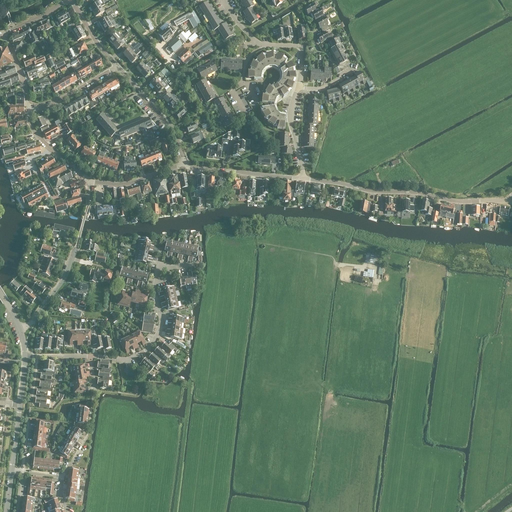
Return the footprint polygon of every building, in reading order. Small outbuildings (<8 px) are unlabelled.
[(93,6),(90,8),(93,13),(105,6),(101,0),(97,0),(92,3),(93,6)] [(247,11),(251,8),(255,6),(250,0),(242,5),(243,8),(244,7),(247,11)] [(203,13),(212,8),(211,6),(210,6),(207,2),(199,7),(203,13)] [(308,16),(312,15),(316,11),(314,7),(315,6),(316,7),(318,6),(316,3),(314,4),(313,5),(304,9),(308,16)] [(105,12),(107,15),(112,12),(117,9),(119,7),(118,5),(116,6),(111,8),(112,9),(105,12)] [(327,6),(324,7),(321,9),(320,10),(320,9),(316,11),(312,15),(315,21),(324,17),(321,12),(323,11),(323,12),(325,11),(328,8),(327,6)] [(102,8),(93,13),(96,18),(104,13),(102,8)] [(207,19),(214,14),(212,11),(213,10),(212,8),(203,13),(207,19)] [(246,19),(255,14),(251,8),(247,11),(243,13),(246,17),(245,17),(246,19)] [(60,14),(65,23),(70,20),(65,11),(60,14)] [(176,27),(194,17),(191,13),(174,23),(176,27)] [(65,23),(60,14),(56,17),(58,21),(55,22),(58,27),(60,26),(65,23)] [(214,14),(207,19),(210,25),(219,20),(218,18),(217,18),(214,14)] [(258,20),(255,14),(246,19),(247,21),(248,21),(251,25),(258,20)] [(108,18),(99,23),(102,28),(110,23),(114,21),(111,16),(108,18)] [(323,34),(325,32),(330,30),(328,25),(326,20),(327,19),(328,20),(330,19),(330,20),(330,19),(328,16),(326,17),(324,18),(316,22),(320,30),(321,29),(323,34)] [(214,31),(217,29),(222,26),(219,22),(220,22),(219,20),(210,25),(214,31)] [(33,28),(34,32),(36,36),(42,33),(46,39),(47,38),(44,32),(50,29),(51,29),(52,28),(49,21),(47,22),(33,28)] [(110,23),(102,28),(105,33),(113,28),(110,23)] [(221,35),(229,30),(226,26),(227,25),(226,23),(222,26),(217,29),(221,35)] [(176,32),(171,25),(167,28),(159,36),(165,42),(173,35),(176,32)] [(283,26),(285,40),(293,39),(293,38),(295,38),(294,32),(294,29),(292,29),(286,30),(286,28),(287,28),(287,26),(287,25),(283,26)] [(174,53),(200,30),(196,26),(190,32),(189,32),(185,35),(183,33),(168,46),(174,53)] [(285,40),(283,26),(279,27),(280,27),(280,29),(281,29),(281,31),(276,32),(277,41),(285,40)] [(294,32),(295,38),(298,38),(299,41),(307,39),(305,30),(305,28),(305,26),(300,26),(301,27),(301,29),(302,29),(302,30),(294,32)] [(75,37),(83,32),(81,27),(72,32),(75,37)] [(21,32),(24,39),(28,37),(29,40),(30,40),(32,45),(39,42),(36,36),(34,32),(31,33),(29,29),(21,32)] [(231,34),(229,30),(221,35),(225,41),(233,35),(232,33),(231,34)] [(14,43),(24,39),(21,32),(12,36),(12,37),(12,38),(14,43)] [(86,37),(83,32),(75,37),(78,42),(86,37)] [(108,41),(113,46),(123,37),(122,35),(120,36),(116,32),(113,35),(113,36),(108,41)] [(328,37),(325,32),(323,34),(317,37),(321,44),(329,40),(329,39),(331,39),(333,38),(331,34),(331,35),(329,36),(329,37),(328,37)] [(123,37),(113,46),(115,48),(118,51),(120,48),(121,47),(122,48),(124,50),(127,48),(130,46),(129,45),(127,46),(125,43),(123,41),(125,39),(126,40),(130,36),(127,33),(123,37)] [(341,44),(343,43),(340,37),(328,44),(331,49),(341,44),(341,43),(341,44)] [(15,53),(25,49),(22,42),(12,46),(13,48),(15,53)] [(192,56),(193,54),(198,59),(201,56),(202,56),(213,48),(210,42),(197,50),(195,53),(193,51),(190,53),(186,50),(182,53),(183,53),(178,58),(183,63),(186,65),(191,60),(189,58),(192,56)] [(71,49),(71,50),(67,52),(71,60),(75,58),(79,56),(88,52),(84,44),(79,46),(77,43),(71,46),(73,48),(71,49)] [(330,50),(329,50),(332,56),(342,50),(344,49),(342,46),(343,46),(341,44),(341,43),(341,44),(331,49),(330,50)] [(126,52),(123,55),(128,59),(138,50),(141,47),(138,44),(133,49),(132,47),(131,48),(130,46),(127,48),(124,50),(126,52)] [(0,68),(13,63),(7,47),(0,49),(0,68)] [(342,50),(332,56),(335,61),(345,56),(343,53),(346,52),(344,49),(342,50)] [(140,52),(138,50),(128,59),(132,64),(138,59),(135,56),(140,52)] [(273,54),(267,55),(267,56),(269,67),(274,67),(277,57),(273,55),(273,54)] [(277,57),(274,67),(279,70),(287,61),(287,60),(286,61),(283,58),(283,57),(277,55),(277,57)] [(347,55),(345,56),(335,61),(338,67),(347,62),(346,59),(349,57),(347,55)] [(36,61),(34,56),(23,61),(26,68),(34,64),(35,67),(46,62),(44,58),(36,61)] [(92,57),(90,58),(93,64),(97,70),(103,66),(100,61),(99,61),(101,59),(99,56),(93,59),(92,57)] [(262,56),(257,60),(258,61),(265,69),(269,67),(267,56),(262,57),(262,56)] [(57,69),(62,67),(65,65),(63,60),(54,64),(57,69)] [(253,63),(250,68),(252,69),(262,73),(265,69),(258,61),(254,64),(253,63)] [(210,64),(205,67),(209,75),(217,71),(212,62),(210,63),(210,64)] [(44,63),(35,67),(38,74),(47,71),(44,63)] [(81,63),(79,64),(81,67),(82,70),(86,76),(92,73),(88,67),(86,68),(85,69),(83,66),(81,63)] [(136,69),(141,74),(151,65),(149,63),(145,67),(143,64),(136,69)] [(88,67),(92,73),(97,70),(93,64),(88,67)] [(290,64),(280,71),(282,76),(293,75),(292,70),(294,70),(290,64)] [(151,65),(141,74),(145,79),(151,74),(148,71),(153,67),(151,65)] [(0,80),(6,79),(17,74),(14,67),(4,71),(5,73),(0,74),(0,80)] [(38,74),(35,67),(23,72),(25,76),(27,75),(29,78),(38,74)] [(76,71),(74,72),(79,80),(80,79),(86,76),(82,70),(81,67),(79,68),(75,70),(76,71)] [(209,75),(205,67),(202,68),(202,67),(197,70),(202,79),(209,75)] [(150,84),(154,89),(165,78),(166,79),(171,75),(165,69),(161,73),(164,77),(161,79),(160,79),(157,81),(156,79),(154,78),(151,81),(152,82),(150,84)] [(250,73),(248,73),(248,79),(254,79),(254,80),(261,79),(261,78),(262,73),(252,69),(250,73)] [(324,80),(324,71),(311,70),(310,82),(313,82),(313,81),(321,81),(321,83),(324,83),(324,80)] [(355,77),(359,84),(362,82),(364,85),(366,84),(359,72),(354,75),(355,77)] [(282,76),(281,81),(292,85),(294,80),(295,81),(294,74),(293,75),(282,76)] [(0,89),(12,86),(11,85),(19,81),(17,75),(6,79),(0,81),(0,89)] [(68,78),(72,85),(77,81),(73,75),(68,78)] [(361,88),(359,84),(355,77),(350,79),(355,89),(358,87),(359,90),(361,88)] [(66,88),(72,85),(68,78),(62,81),(66,88)] [(165,78),(154,89),(158,94),(165,88),(162,86),(166,82),(165,80),(166,79),(165,78)] [(110,82),(114,88),(117,94),(119,93),(116,87),(120,85),(116,79),(110,82)] [(355,89),(350,79),(344,83),(349,92),(352,90),(354,93),(356,91),(355,89)] [(200,91),(208,86),(206,83),(207,82),(206,80),(197,85),(200,91)] [(66,88),(62,81),(59,83),(58,81),(56,83),(61,91),(66,88)] [(281,81),(278,86),(279,86),(287,93),(290,90),(291,91),(293,85),(292,85),(281,81)] [(41,86),(33,87),(34,94),(45,92),(44,87),(48,87),(46,83),(44,83),(44,82),(40,83),(41,86)] [(105,85),(108,92),(114,88),(110,82),(105,85)] [(61,91),(56,83),(54,84),(55,86),(54,86),(52,83),(50,84),(51,86),(50,87),(51,89),(52,88),(55,94),(61,91)] [(349,92),(344,83),(338,86),(342,93),(342,94),(343,97),(344,96),(344,95),(347,93),(348,96),(351,95),(349,92)] [(110,94),(108,92),(105,85),(99,88),(104,97),(106,100),(108,99),(107,98),(111,95),(110,94)] [(203,97),(213,92),(211,90),(210,91),(208,86),(200,91),(203,97)] [(269,88),(265,94),(266,94),(276,100),(280,96),(274,86),(273,86),(274,87),(270,89),(269,88)] [(277,87),(275,88),(279,95),(280,94),(283,98),(287,94),(287,93),(279,86),(277,87)] [(101,99),(104,97),(99,88),(94,91),(98,98),(99,100),(101,103),(103,102),(101,99)] [(163,99),(168,104),(175,97),(173,95),(171,96),(169,94),(174,91),(171,88),(166,92),(168,95),(163,99)] [(338,88),(332,89),(335,100),(338,99),(339,102),(342,101),(340,97),(342,96),(341,94),(340,94),(338,88)] [(335,100),(332,89),(326,91),(329,102),(333,100),(333,103),(336,103),(335,100)] [(92,101),(98,98),(94,91),(88,95),(92,101)] [(213,92),(203,97),(207,103),(215,99),(213,95),(214,94),(213,92)] [(262,97),(262,104),(274,105),(276,100),(266,94),(264,98),(262,97)] [(24,105),(24,97),(15,97),(15,101),(13,101),(13,104),(15,104),(15,106),(24,105)] [(79,100),(84,108),(89,105),(89,106),(89,107),(91,110),(94,108),(93,108),(90,103),(88,99),(87,99),(85,97),(79,100)] [(175,97),(168,104),(172,108),(174,111),(179,106),(177,104),(179,102),(175,97)] [(217,109),(226,105),(224,100),(223,98),(214,103),(217,109)] [(74,103),(79,111),(84,108),(79,100),(74,103)] [(69,106),(74,114),(79,111),(74,103),(69,106)] [(228,109),(226,105),(217,109),(221,115),(230,110),(229,108),(228,109)] [(18,114),(24,114),(24,106),(8,107),(8,115),(11,115),(11,114),(18,114)] [(69,117),(74,114),(69,106),(63,109),(65,112),(63,113),(68,123),(71,121),(69,117)] [(274,107),(262,108),(262,109),(263,109),(264,113),(262,114),(266,119),(267,118),(276,112),(274,107)] [(181,109),(175,115),(179,120),(186,114),(185,113),(187,112),(184,108),(182,110),(181,109)] [(230,110),(221,115),(224,121),(232,117),(230,113),(231,112),(230,110)] [(276,112),(267,118),(269,122),(268,123),(274,126),(274,125),(279,115),(276,112)] [(100,125),(106,119),(103,115),(96,121),(100,125)] [(279,115),(274,125),(278,127),(278,129),(284,129),(284,123),(285,123),(286,117),(285,117),(279,115)] [(46,126),(43,117),(35,121),(39,130),(40,129),(42,133),(49,130),(47,125),(46,126)] [(232,117),(224,121),(227,127),(237,122),(236,120),(235,121),(232,117)] [(318,118),(308,118),(308,122),(307,122),(307,125),(309,125),(309,126),(313,126),(314,125),(318,125),(318,118)] [(26,119),(9,122),(10,126),(14,126),(14,129),(27,126),(26,119)] [(106,119),(100,125),(104,129),(110,123),(106,119)] [(147,129),(147,130),(156,127),(152,123),(151,123),(149,119),(143,121),(147,129)] [(56,126),(44,133),(46,138),(48,139),(50,138),(50,137),(52,140),(57,137),(56,134),(60,132),(64,130),(67,135),(73,133),(72,131),(68,125),(63,127),(61,124),(60,124),(59,121),(55,123),(56,126)] [(138,123),(142,131),(147,129),(143,121),(138,123)] [(110,123),(104,129),(107,134),(114,128),(110,123)] [(133,125),(136,134),(142,131),(138,123),(133,125)] [(189,133),(197,130),(194,124),(186,127),(189,133)] [(128,128),(131,136),(136,134),(133,125),(128,128)] [(305,134),(315,134),(315,127),(313,127),(313,126),(309,126),(309,127),(304,127),(304,129),(305,129),(305,134)] [(111,138),(114,136),(116,136),(118,132),(114,128),(107,134),(111,138)] [(122,130),(126,138),(131,136),(128,128),(122,130)] [(199,138),(208,135),(206,129),(200,132),(201,134),(198,135),(191,138),(193,144),(200,141),(199,138)] [(119,137),(121,140),(126,138),(122,130),(118,132),(116,136),(119,137)] [(73,135),(66,141),(71,146),(81,137),(82,136),(81,135),(79,137),(77,134),(74,137),(73,135)] [(81,137),(71,146),(75,151),(82,145),(80,143),(84,139),(87,137),(84,134),(84,135),(82,136),(81,137)] [(11,142),(10,135),(1,137),(1,139),(0,139),(1,144),(11,142)] [(164,154),(170,152),(167,144),(166,142),(160,144),(161,146),(164,154)] [(232,157),(239,157),(240,151),(244,152),(245,143),(238,142),(238,147),(233,146),(232,157)] [(16,153),(26,150),(24,145),(15,147),(16,153)] [(25,156),(41,151),(40,146),(23,151),(25,156)] [(221,159),(222,152),(221,152),(221,147),(215,146),(214,151),(209,150),(208,157),(221,159)] [(86,158),(90,150),(84,147),(80,155),(86,158)] [(4,156),(14,154),(12,148),(3,151),(4,156)] [(90,150),(86,158),(92,161),(96,153),(90,150)] [(154,154),(157,161),(162,159),(159,152),(154,154)] [(101,165),(104,157),(105,157),(103,156),(103,154),(100,153),(96,163),(101,165)] [(41,167),(38,169),(41,173),(55,165),(50,156),(47,158),(48,161),(40,165),(41,167)] [(104,157),(101,165),(106,167),(109,159),(104,157)] [(275,162),(276,157),(270,157),(270,158),(258,157),(258,164),(265,165),(270,166),(270,162),(275,162)] [(109,159),(106,167),(111,169),(114,161),(112,160),(110,160),(111,159),(109,159)] [(114,161),(111,169),(116,171),(119,164),(114,161)] [(22,162),(11,166),(13,172),(25,168),(22,162)] [(49,173),(47,175),(49,180),(52,179),(67,171),(64,165),(49,173)] [(20,172),(13,175),(17,183),(30,177),(27,171),(21,174),(20,172)] [(56,189),(63,185),(62,184),(73,178),(69,171),(60,175),(51,180),(56,189)] [(186,175),(180,176),(181,185),(182,189),(188,188),(187,184),(186,175)] [(226,186),(226,178),(218,177),(217,186),(226,186)] [(168,194),(166,181),(166,178),(153,180),(155,196),(168,194)] [(233,179),(231,190),(239,191),(239,190),(240,184),(242,184),(242,183),(240,183),(241,182),(237,181),(237,180),(233,179)] [(260,189),(259,197),(265,197),(265,195),(268,195),(269,182),(262,181),(262,189),(260,189)] [(279,191),(291,192),(291,183),(284,182),(275,181),(274,187),(279,187),(279,191)] [(149,183),(141,185),(142,190),(143,193),(144,195),(152,192),(150,188),(151,188),(149,183)] [(305,184),(296,183),(295,192),(304,192),(305,184)] [(324,192),(325,186),(312,185),(311,193),(320,194),(320,192),(324,192)] [(49,198),(42,186),(24,195),(20,197),(25,205),(27,204),(30,208),(49,198)] [(139,186),(127,190),(129,197),(137,195),(139,202),(142,201),(141,194),(139,186)] [(75,198),(74,198),(80,196),(79,194),(80,193),(79,189),(70,192),(72,198),(72,199),(66,201),(68,206),(81,202),(80,197),(75,198)] [(116,190),(116,189),(110,190),(111,202),(119,201),(118,190),(116,190)] [(342,197),(344,191),(336,189),(334,195),(342,197)] [(279,191),(278,198),(283,199),(283,201),(286,202),(290,202),(290,197),(291,192),(279,191)] [(386,213),(397,213),(397,206),(394,206),(394,199),(386,199),(386,213)] [(65,200),(54,204),(57,213),(68,210),(65,200)] [(403,201),(403,213),(410,213),(410,212),(414,212),(414,206),(410,206),(410,201),(403,201)] [(431,216),(433,209),(429,209),(431,202),(423,201),(421,211),(426,212),(426,215),(431,216)] [(362,202),(360,213),(368,214),(370,204),(362,202)] [(145,214),(144,211),(143,205),(136,207),(138,216),(145,214)] [(447,214),(448,207),(442,205),(440,212),(440,213),(439,216),(442,217),(443,213),(447,214)] [(98,218),(113,216),(112,206),(97,207),(98,218)] [(158,206),(151,206),(152,216),(161,215),(160,210),(158,210),(158,206)] [(447,214),(446,218),(450,219),(452,219),(454,220),(455,215),(453,215),(455,208),(448,207),(447,214)] [(476,217),(476,216),(480,216),(480,208),(474,208),(472,208),(472,216),(474,216),(474,217),(476,217)] [(508,216),(510,209),(501,208),(500,215),(508,216)] [(59,235),(60,231),(53,230),(52,237),(58,238),(59,235)] [(149,248),(150,243),(149,242),(149,240),(143,239),(142,241),(139,240),(138,246),(149,248)] [(165,240),(164,245),(166,245),(165,251),(165,252),(167,252),(167,253),(167,256),(169,257),(172,244),(172,242),(165,240)] [(96,253),(97,246),(91,245),(92,242),(87,241),(86,245),(88,246),(86,251),(96,253)] [(172,244),(169,257),(171,257),(172,253),(175,254),(177,243),(172,242),(172,244)] [(188,247),(188,245),(183,244),(182,246),(180,259),(182,260),(183,255),(186,256),(188,247)] [(43,246),(41,252),(50,255),(52,248),(43,246)] [(193,246),(190,261),(193,262),(193,259),(194,259),(194,258),(196,258),(199,247),(193,246)] [(136,251),(135,256),(151,260),(151,257),(148,256),(147,256),(148,253),(136,251)] [(367,255),(366,264),(376,265),(377,257),(367,255)] [(47,259),(44,269),(51,272),(55,262),(47,259)] [(30,275),(35,277),(36,278),(38,273),(49,278),(49,277),(51,272),(44,269),(44,268),(40,266),(37,272),(32,270),(30,275)] [(120,277),(119,281),(121,281),(122,277),(125,278),(127,269),(122,268),(120,277)] [(113,272),(106,270),(105,272),(98,271),(98,272),(92,271),(90,278),(89,282),(95,283),(96,279),(110,283),(113,272)] [(9,287),(16,292),(20,288),(13,283),(9,287)] [(45,286),(41,283),(39,285),(36,283),(33,288),(42,294),(45,290),(44,289),(45,286)] [(86,295),(88,286),(80,284),(79,289),(80,290),(79,293),(72,291),(70,297),(78,299),(82,301),(83,295),(86,295)] [(23,291),(20,294),(23,297),(32,304),(36,299),(31,294),(32,293),(26,287),(23,291)] [(163,292),(159,293),(160,296),(175,292),(174,287),(164,289),(164,292),(163,292)] [(135,294),(132,294),(130,303),(135,305),(138,291),(139,289),(136,289),(136,291),(135,294)] [(124,307),(127,296),(124,295),(125,292),(122,291),(122,294),(122,295),(121,296),(120,296),(117,305),(124,307)] [(127,296),(124,307),(129,308),(130,303),(132,294),(130,293),(129,296),(127,296)] [(142,296),(140,306),(140,307),(145,308),(148,294),(146,293),(145,297),(142,296)] [(166,303),(162,304),(162,306),(166,305),(167,305),(178,302),(177,297),(166,300),(165,300),(166,303)] [(143,323),(154,324),(155,316),(144,315),(143,323)] [(153,333),(154,324),(143,323),(142,331),(153,333)] [(134,335),(139,343),(141,342),(143,346),(145,344),(144,341),(140,332),(139,331),(134,333),(134,335)] [(45,349),(47,338),(47,335),(43,335),(42,336),(42,340),(36,339),(35,350),(42,351),(42,348),(45,349)] [(102,349),(100,336),(100,338),(96,338),(95,335),(92,336),(93,346),(97,345),(97,350),(102,349)] [(139,343),(134,335),(130,337),(136,349),(139,348),(137,344),(139,343)] [(103,336),(100,336),(102,349),(103,348),(102,346),(105,346),(106,350),(111,349),(109,338),(104,339),(103,336)] [(53,350),(55,337),(52,337),(52,339),(47,338),(45,349),(50,350),(51,346),(54,346),(53,350)] [(55,337),(53,350),(59,351),(59,347),(62,347),(64,337),(60,337),(60,340),(55,339),(55,337)] [(136,349),(130,337),(126,339),(125,338),(126,339),(130,348),(132,347),(133,350),(136,349)] [(125,338),(119,341),(123,350),(125,349),(127,353),(129,352),(128,349),(130,348),(126,339),(125,338)] [(170,355),(173,351),(176,354),(178,351),(171,344),(168,346),(165,344),(162,347),(163,349),(170,355)] [(158,348),(155,352),(158,355),(163,359),(165,362),(166,362),(169,359),(169,358),(171,356),(170,355),(163,349),(161,351),(158,348)] [(158,367),(158,366),(157,366),(160,362),(163,364),(165,362),(163,359),(158,355),(156,357),(152,354),(149,358),(150,360),(158,367)] [(145,359),(140,365),(149,373),(151,372),(154,368),(158,371),(160,368),(158,367),(150,360),(148,362),(145,359)] [(101,372),(110,373),(110,370),(108,370),(109,365),(109,362),(101,361),(101,363),(98,363),(97,368),(102,369),(101,372)] [(76,372),(85,371),(85,368),(88,368),(88,365),(84,365),(75,367),(73,367),(74,373),(75,372),(75,373),(76,372)] [(56,373),(54,373),(46,371),(45,375),(41,374),(41,379),(45,380),(52,381),(52,376),(55,376),(56,373)] [(109,378),(110,373),(101,372),(99,372),(98,377),(103,377),(102,380),(109,381),(111,382),(112,378),(109,378)] [(39,388),(42,388),(51,389),(51,384),(53,384),(54,381),(52,381),(45,380),(44,383),(40,382),(39,388)] [(108,386),(109,381),(102,380),(98,380),(97,385),(100,385),(100,389),(111,390),(112,386),(108,386)] [(84,386),(73,388),(74,395),(84,393),(83,392),(85,392),(88,391),(88,388),(84,389),(84,386)] [(41,396),(47,397),(48,392),(53,393),(53,389),(51,389),(42,388),(41,391),(37,390),(36,396),(41,396)] [(50,397),(47,397),(41,396),(40,399),(36,399),(35,404),(40,404),(39,408),(49,409),(50,405),(46,405),(47,400),(50,401),(50,397)] [(78,414),(88,415),(89,410),(86,409),(86,407),(80,406),(79,409),(79,408),(78,414)] [(88,420),(78,419),(76,419),(75,424),(74,424),(74,426),(84,427),(84,425),(87,425),(88,420)] [(35,422),(35,427),(44,429),(45,423),(51,424),(51,422),(39,420),(36,420),(35,422)] [(73,428),(70,432),(80,437),(82,433),(83,431),(77,427),(76,429),(73,428)] [(77,441),(80,437),(70,432),(68,435),(77,441)] [(77,441),(68,435),(66,439),(79,447),(80,445),(76,443),(77,441)] [(63,443),(74,449),(73,449),(74,447),(78,449),(79,447),(66,439),(63,443)] [(44,449),(45,444),(33,443),(32,448),(32,450),(34,450),(49,452),(50,450),(44,449)] [(71,454),(74,449),(63,443),(64,444),(66,445),(63,449),(71,454)] [(55,450),(54,452),(65,459),(67,460),(69,458),(71,454),(63,449),(60,453),(55,450)] [(60,470),(61,465),(59,465),(60,464),(62,464),(62,459),(60,458),(60,462),(34,459),(35,452),(33,451),(31,465),(33,466),(33,469),(54,471),(54,470),(59,471),(59,470),(60,470)] [(30,490),(35,490),(37,478),(30,477),(27,496),(29,497),(30,490)] [(52,480),(47,480),(46,489),(51,490),(50,496),(53,496),(54,484),(52,483),(52,480)] [(75,500),(76,495),(66,494),(66,499),(69,499),(68,501),(75,502),(75,500)] [(48,503),(50,508),(59,505),(57,500),(54,501),(54,499),(44,502),(45,504),(48,503)]
